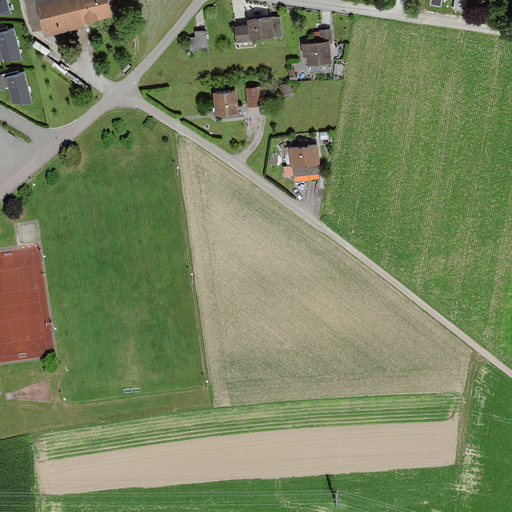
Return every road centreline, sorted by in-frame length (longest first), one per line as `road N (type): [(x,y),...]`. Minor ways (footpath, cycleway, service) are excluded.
road 1 (track): [(511,377),(316,222)]
road 2 (residential): [(122,89),(316,222)]
road 3 (residential): [(282,0),(504,31)]
